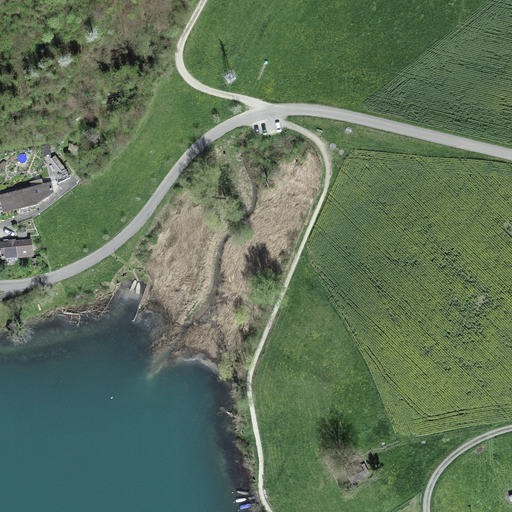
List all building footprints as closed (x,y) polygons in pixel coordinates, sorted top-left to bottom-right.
[(79,100),(71,95),(64,106),(73,111),(79,100)] [(51,168),(57,181),(69,175),(68,173),(61,164),(51,166),(51,168)] [(48,198),(53,193),(50,182),(0,194),(0,197),(3,211),(36,202),(40,200),(42,202),(48,198)] [(26,227),(17,228),(18,238),(27,237),(26,227)] [(32,254),(30,239),(0,242),(1,254),(2,257),(32,254)] [(368,473),(363,464),(348,472),(353,481),(368,473)]
